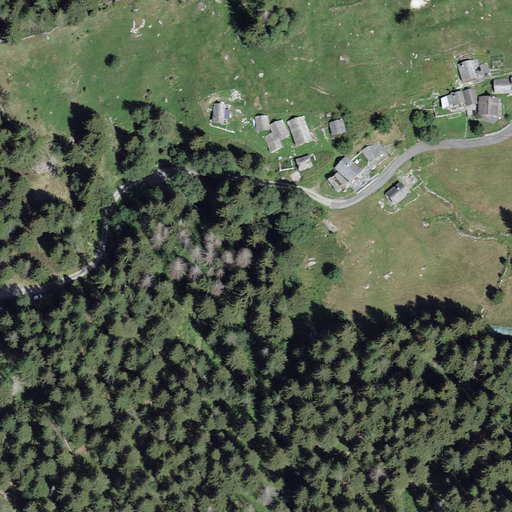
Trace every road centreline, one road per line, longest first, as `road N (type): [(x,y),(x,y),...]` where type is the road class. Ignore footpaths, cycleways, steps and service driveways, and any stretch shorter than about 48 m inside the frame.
road 1 (track): [(355,199),(333,203),(242,177),(158,169),(130,182),(89,262),(49,284),(0,281)]
road 2 (unclassified): [(511,128),(497,138),(418,148),(355,199)]
